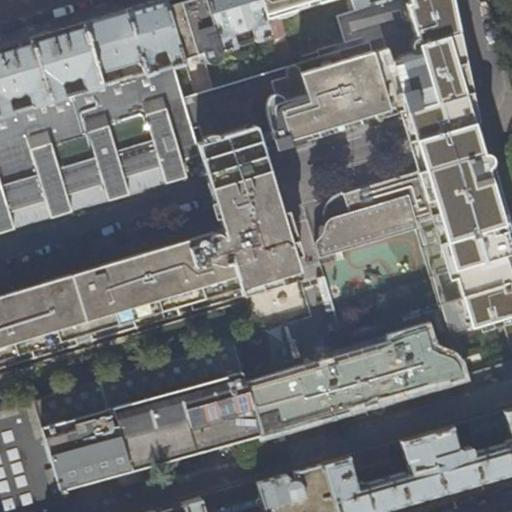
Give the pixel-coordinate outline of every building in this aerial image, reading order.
[(158,0),(145,4),(124,10),(143,73),(153,71),(149,56),(151,50),(161,47),(165,51),(170,66),(172,65),(182,62),(163,0),(158,0)] [(222,50),(205,0),(163,0),(182,62),(201,56),(199,52),(201,51),(203,55),(220,50),(222,50)] [(264,18),(257,0),(205,0),(222,50),(235,46),(237,46),(233,32),(251,26),(255,40),(269,36),(264,18)] [(257,0),(264,18),(326,0),(257,0)] [(352,0),(355,10),(370,6),(368,0),(352,0)] [(404,105),(406,111),(408,117),(413,133),(421,161),(423,168),(400,175),(415,223),(430,276),(454,269),(456,276),(472,271),(511,259),(511,253),(486,168),(489,166),(491,163),(491,161),(491,157),(488,154),(482,152),(481,150),(480,144),(474,126),(471,116),(466,100),(465,94),(464,94),(460,80),(468,76),(451,0),(408,0),(422,50),(417,52),(391,60),(404,105)] [(104,16),(81,23),(96,72),(121,65),(125,79),(132,77),(143,73),(124,10),(104,16)] [(364,38),(355,11),(344,15),(352,42),(364,38)] [(352,42),(344,15),(337,17),(346,43),(352,42)] [(57,30),(28,39),(47,102),(64,97),(60,83),(62,79),(66,81),(71,81),(73,79),(76,75),(81,78),(85,91),(101,86),(96,72),(81,23),(57,30)] [(4,46),(0,47),(0,116),(10,113),(6,100),(9,95),(11,97),(16,98),(18,97),(21,95),(23,91),(28,93),(29,97),(16,101),(19,111),(47,102),(28,39),(4,46)] [(389,108),(371,51),(368,52),(366,44),(353,47),(372,113),(389,108)] [(353,47),(320,57),(319,53),(300,58),(302,63),(296,64),(315,131),(346,121),(372,113),(353,47)] [(221,55),(220,50),(203,55),(205,58),(206,60),(210,61),(216,61),(218,60),(221,55)] [(315,131),(296,64),(182,97),(199,154),(259,137),(264,135),(271,133),(276,150),(292,145),(290,138),(315,131)] [(182,97),(172,65),(170,66),(153,71),(143,73),(132,77),(162,165),(170,163),(199,154),(182,97)] [(162,165),(132,77),(125,79),(101,86),(85,91),(64,97),(93,185),(152,168),(162,165)] [(93,185),(64,97),(47,102),(19,111),(10,113),(0,116),(0,166),(15,209),(79,190),(93,185)] [(221,166),(263,154),(259,137),(199,154),(204,171),(221,166)] [(207,184),(267,166),(263,154),(221,166),(204,171),(207,184)] [(0,212),(15,209),(0,166),(0,212)] [(270,177),(267,166),(207,184),(211,194),(218,216),(277,198),(270,177)] [(331,241),(344,237),(346,243),(415,223),(400,175),(393,177),(364,186),(355,188),(342,193),(338,194),(332,197),(331,199),(327,203),(325,207),(323,214),(331,241)] [(254,218),(280,210),(277,198),(218,216),(221,228),(241,222),(254,218)] [(241,222),(251,254),(254,264),(261,288),(279,283),(277,277),(277,275),(297,269),(280,210),(254,218),(241,222)] [(251,254),(241,222),(221,228),(206,232),(182,239),(200,297),(203,305),(210,303),(202,281),(201,281),(198,270),(251,254)] [(200,297),(182,239),(150,249),(167,307),(200,297)] [(131,319),(167,307),(150,249),(132,254),(113,260),(131,319)] [(511,259),(472,271),(456,276),(462,296),(440,304),(449,334),(501,318),(511,345),(511,344),(511,259)] [(0,294),(0,365),(16,361),(13,354),(86,332),(89,340),(118,331),(115,323),(131,319),(113,260),(70,273),(0,294)] [(261,288),(254,264),(234,270),(241,294),(261,288)] [(460,376),(456,364),(453,361),(451,358),(447,356),(443,353),(437,351),(429,347),(423,327),(405,334),(408,346),(421,387),(435,383),(460,376)] [(421,387),(408,346),(405,334),(403,335),(401,337),(399,341),(386,345),(390,361),(366,368),(362,352),(330,362),(335,377),(296,388),(291,373),(244,387),(259,433),(296,423),(360,405),(421,387)] [(230,341),(182,355),(31,399),(58,490),(89,481),(171,458),(213,446),(258,434),(259,434),(259,433),(244,387),(230,341)] [(0,407),(0,511),(64,511),(58,490),(31,399),(0,407)] [(506,474),(511,472),(511,409),(464,423),(473,453),(468,454),(466,447),(462,448),(463,452),(460,451),(456,451),(449,428),(390,444),(392,451),(398,450),(405,472),(390,476),(385,459),(389,458),(386,446),(319,465),(333,511),(373,511),(425,497),(477,482),(506,474)] [(255,483),(259,498),(262,511),(333,511),(319,465),(255,483)] [(200,511),(211,511),(259,498),(255,483),(198,500),(200,511)] [(262,511),(259,498),(211,511),(262,511)] [(200,511),(198,500),(154,511),(200,511)]
